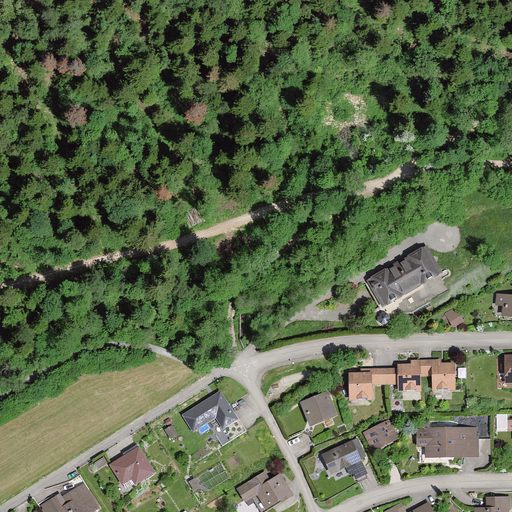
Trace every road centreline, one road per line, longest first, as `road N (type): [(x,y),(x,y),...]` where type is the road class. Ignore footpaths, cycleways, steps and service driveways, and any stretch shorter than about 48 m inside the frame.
road 1 (track): [(511,165),(465,163),(285,202),(208,233),(0,289)]
road 2 (track): [(239,367),(229,327),(240,288),(328,215),(511,105)]
road 3 (residential): [(511,340),(315,345),(239,367)]
road 4 (residential): [(217,373),(0,511)]
road 5 (unclassified): [(0,398),(112,345),(217,373)]
road 6 (residential): [(511,480),(420,484),(340,511)]
road 7 (residential): [(314,511),(239,367)]
